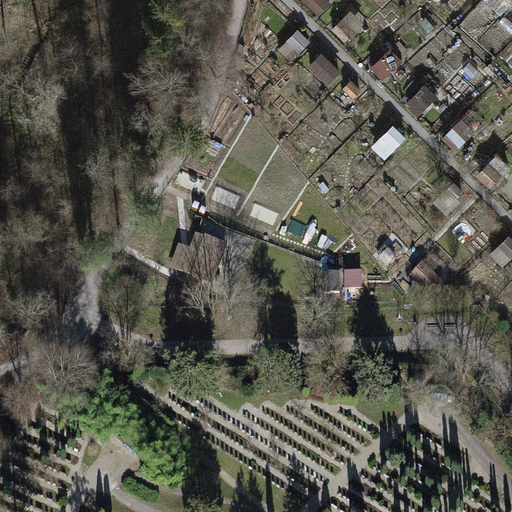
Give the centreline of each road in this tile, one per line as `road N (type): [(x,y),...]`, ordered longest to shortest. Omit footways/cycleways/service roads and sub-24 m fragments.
road 1 (track): [(511,388),(468,341),(151,348),(73,315),(44,349),(0,370)]
road 2 (track): [(239,0),(207,111),(73,315)]
